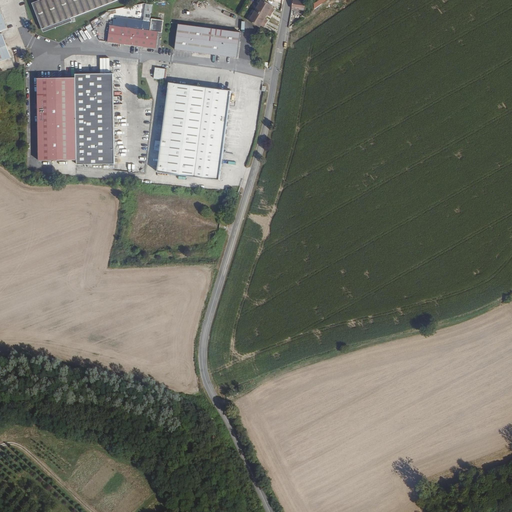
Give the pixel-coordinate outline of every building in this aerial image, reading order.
[(72,21),(70,17),(114,0),(36,0),(31,2),(42,32),(72,21)] [(259,0),(249,20),(260,26),(261,24),(264,26),(268,19),(265,17),(267,13),(270,15),(274,8),(271,6),(272,4),(264,0),(259,0)] [(303,0),(293,0),(292,7),(306,8),(306,1),(303,0)] [(317,0),(311,4),(314,8),(327,0),(317,0)] [(108,24),(105,40),(155,47),(158,31),(162,31),(163,19),(151,17),(150,29),(108,24)] [(174,23),(171,48),(234,57),(237,32),(174,23)] [(155,67),(154,78),(166,79),(167,68),(155,67)] [(110,73),(73,73),(73,78),(36,79),(37,161),(74,160),(73,155),(111,155),(110,73)] [(159,151),(156,172),(218,182),(232,92),(169,83),(160,141),(154,141),(153,151),(159,151)]
